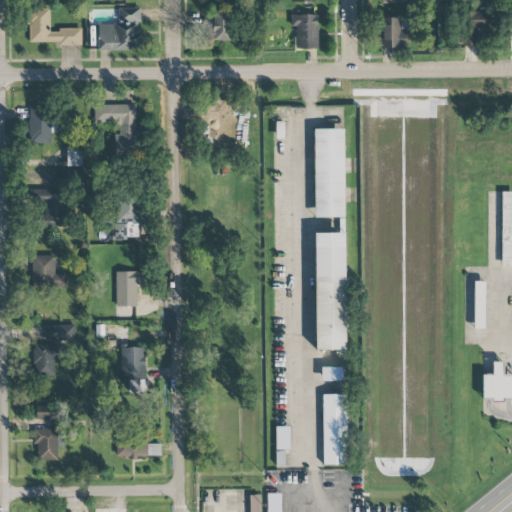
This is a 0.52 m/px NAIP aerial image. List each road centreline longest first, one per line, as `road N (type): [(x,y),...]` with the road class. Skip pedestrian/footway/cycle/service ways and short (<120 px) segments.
road 1 (tertiary): [(511,69),(0,75)]
road 2 (residential): [(182,511),(179,0)]
road 3 (residential): [(3,511),(3,0)]
road 4 (residential): [(0,492),(183,488)]
